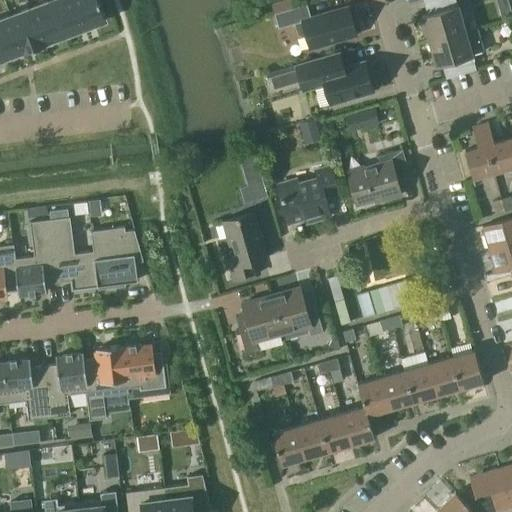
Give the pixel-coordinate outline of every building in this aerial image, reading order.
[(64,36),(51,0),(32,8),(45,43),(64,36)] [(64,36),(85,28),(73,0),(51,0),(64,36)] [(98,0),(73,0),(85,28),(106,20),(98,0)] [(421,18),(428,44),(478,29),(477,27),(464,31),(457,7),(457,8),(455,0),(435,0),(429,2),(433,15),(421,18)] [(347,8),(310,19),(306,6),(274,15),(278,29),(294,24),(298,36),(302,38),(306,37),(310,51),(356,37),(347,8)] [(10,16),(23,52),(24,53),(46,44),(45,43),(32,8),(10,16)] [(0,19),(0,48),(4,59),(23,52),(10,16),(0,19)] [(472,57),(471,55),(483,51),(478,29),(428,44),(436,68),(447,65),(451,79),(476,71),(471,57),(472,57)] [(274,89),(300,81),(303,92),(324,86),(330,106),(357,98),(360,99),(367,97),(369,94),(372,93),(371,90),(373,87),(370,79),(367,78),(363,63),(342,69),(338,55),(296,67),(295,65),(269,73),(274,89)] [(378,123),(375,109),(363,112),(367,126),(378,123)] [(314,120),(300,124),(304,139),(318,134),(314,120)] [(471,180),(511,167),(511,139),(493,145),(487,125),(481,127),(484,137),(480,138),(477,128),(471,130),(477,149),(464,153),(471,180)] [(400,198),(395,182),(408,178),(400,151),(377,158),(379,166),(346,176),(355,206),(381,199),(383,203),(400,198)] [(323,199),(337,195),(329,169),(315,173),(317,182),(278,194),(287,226),(315,217),(317,222),(329,219),(323,199)] [(263,182),(259,170),(244,175),(248,186),(263,182)] [(511,201),(510,195),(500,198),(504,211),(511,208),(511,201)] [(500,198),(491,201),(494,214),(504,211),(500,198)] [(84,199),(69,202),(71,215),(86,212),(84,199)] [(28,217),(48,214),(47,206),(27,209),(28,217)] [(50,219),(58,282),(70,281),(72,290),(98,287),(93,251),(74,253),(70,217),(69,217),(68,209),(49,211),(50,219)] [(254,265),(265,262),(252,216),(221,225),(231,261),(225,263),(231,283),(257,275),(254,265)] [(489,251),(511,244),(511,218),(482,228),(489,251)] [(34,256),(15,258),(14,259),(18,287),(17,287),(18,296),(46,292),(45,284),(58,282),(50,219),(30,222),(34,256)] [(91,231),(93,251),(98,287),(98,289),(103,288),(102,287),(122,285),(125,285),(125,282),(137,280),(135,263),(143,261),(134,230),(125,231),(124,227),(91,231)] [(6,288),(17,287),(18,287),(14,259),(15,258),(14,244),(0,245),(0,292),(7,292),(6,288)] [(511,244),(489,251),(496,275),(510,271),(510,270),(511,269),(511,244)] [(270,299),(280,336),(305,329),(308,339),(321,335),(314,312),(303,315),(296,292),(270,299)] [(256,354),(253,343),(280,336),(270,299),(241,307),(248,331),(237,334),(244,357),(256,354)] [(446,301),(434,305),(437,315),(449,311),(446,301)] [(429,317),(437,315),(434,305),(426,307),(429,317)] [(400,314),(387,318),(390,328),(403,325),(400,314)] [(382,330),(390,328),(387,318),(379,320),(382,330)] [(353,328),(342,331),(345,341),(356,338),(353,328)] [(127,388),(128,388),(140,386),(140,389),(165,386),(164,379),(165,379),(164,368),(163,368),(161,351),(155,352),(154,351),(152,352),(151,343),(123,347),(122,347),(127,388)] [(96,350),(94,350),(95,358),(84,360),(83,360),(86,392),(90,420),(106,418),(103,395),(128,392),(128,388),(127,388),(122,347),(123,347),(122,345),(96,348),(96,350)] [(473,351),(449,359),(459,390),(482,383),(473,351)] [(83,360),(84,360),(83,352),(55,356),(56,364),(43,366),(50,417),(70,414),(68,394),(86,392),(83,360)] [(325,361),(328,371),(340,368),(337,357),(325,361)] [(3,362),(8,402),(26,400),(28,420),(50,417),(43,366),(31,367),(30,359),(3,362)] [(449,359),(426,365),(435,397),(459,390),(449,359)] [(319,373),(328,371),(325,361),(317,363),(319,373)] [(426,365),(403,372),(412,404),(435,397),(426,365)] [(282,384),(283,384),(293,381),(291,371),(279,374),(282,384)] [(403,372),(380,379),(389,410),(412,404),(403,372)] [(286,393),(283,384),(282,384),(279,374),(270,376),(273,387),(275,397),(286,393)] [(389,410),(380,379),(357,386),(363,408),(364,408),(366,417),(367,417),(389,410)] [(363,408),(341,414),(350,446),(373,439),(367,417),(366,417),(364,408),(363,408)] [(341,414),(318,421),(327,453),(350,446),(341,414)] [(318,421),(295,428),(304,459),(327,453),(318,421)] [(92,435),(90,427),(69,430),(70,438),(92,435)] [(304,459),(295,428),(271,435),(280,466),(304,459)] [(12,435),(13,445),(39,442),(38,431),(12,435)] [(4,436),(6,446),(13,445),(12,435),(4,436)] [(30,466),(28,450),(17,451),(19,467),(30,466)] [(104,455),(107,478),(119,477),(116,454),(104,455)] [(511,511),(511,465),(495,470),(507,511),(511,511)] [(507,511),(495,470),(469,478),(471,489),(456,494),(472,511),(507,511)] [(188,484),(164,487),(167,511),(194,511),(211,510),(202,474),(187,476),(188,484)] [(167,511),(164,487),(126,492),(128,511),(167,511)] [(100,500),(79,502),(79,511),(118,511),(116,491),(99,493),(100,500)] [(455,493),(437,510),(438,511),(472,511),(456,494),(455,493)] [(57,498),(43,500),(45,511),(79,511),(79,502),(58,505),(57,498)] [(32,511),(31,500),(11,502),(13,511),(8,511),(32,511)]
